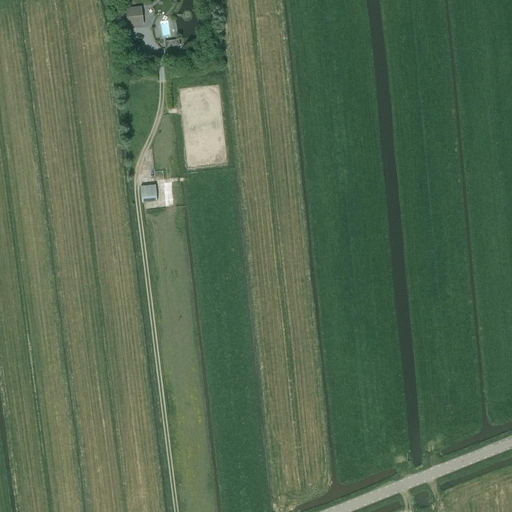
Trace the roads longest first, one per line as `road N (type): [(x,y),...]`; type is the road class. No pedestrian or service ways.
road 1 (unknown): [(163,78),(136,190),(174,511)]
road 2 (unclassified): [(333,511),(511,442)]
